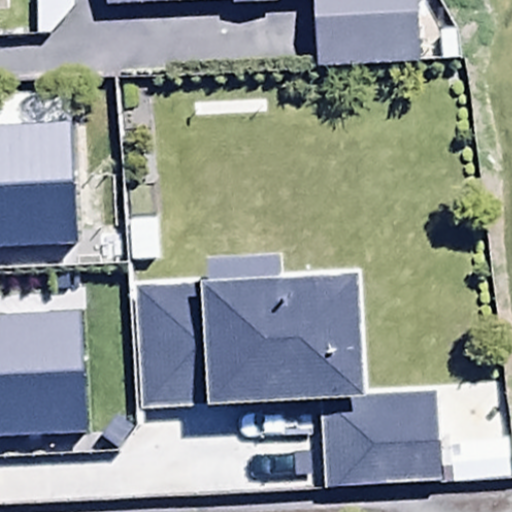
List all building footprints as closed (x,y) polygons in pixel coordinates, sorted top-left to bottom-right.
[(76,0),(36,0),(36,42),(77,42),(76,0)] [(102,0),(103,13),(311,10),(312,72),(413,70),(412,0),(102,0)] [(75,106),(0,108),(0,230),(79,228),(75,106)] [(13,258),(0,258),(0,327),(17,327),(13,258)] [(118,258),(35,260),(38,355),(121,352),(118,258)] [(207,293),(132,296),(137,418),(320,412),(323,496),(443,492),(440,399),(361,402),(356,289),(279,292),(278,266),(206,268),(207,293)] [(449,452),(451,490),(509,488),(507,449),(449,452)]
